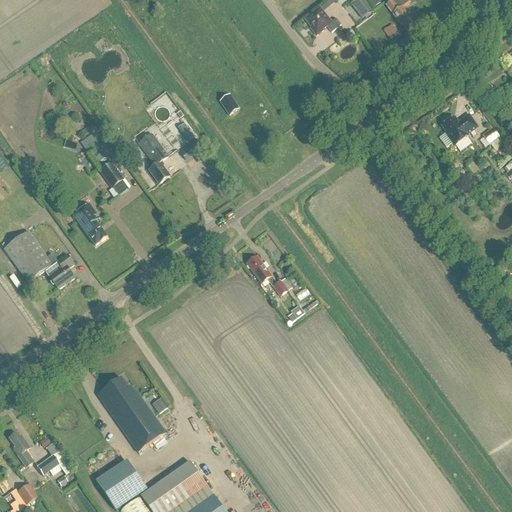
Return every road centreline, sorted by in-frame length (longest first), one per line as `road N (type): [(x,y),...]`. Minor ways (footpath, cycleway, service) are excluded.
road 1 (tertiary): [(0,380),(370,122)]
road 2 (unclassified): [(375,133),(511,331)]
road 3 (tertiary): [(370,122),(458,48),(481,0)]
road 4 (residential): [(264,0),(370,122)]
